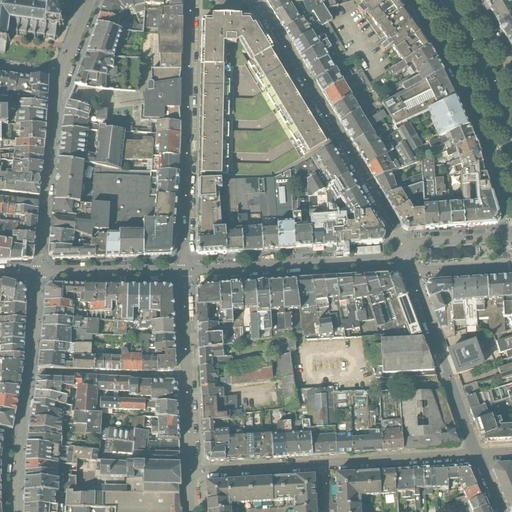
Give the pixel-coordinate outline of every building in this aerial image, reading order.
[(11,42),(11,41),(8,41),(9,33),(17,34),(17,36),(18,37),(18,34),(26,35),(25,38),(27,38),(27,35),(34,37),(34,39),(35,39),(36,37),(44,38),(44,40),(45,40),(45,39),(54,41),(54,42),(55,42),(56,40),(58,40),(58,39),(56,38),(57,27),(60,28),(60,30),(61,30),(61,28),(64,28),(64,26),(63,26),(64,14),(66,15),(66,13),(63,12),(64,10),(62,10),(62,12),(59,12),(61,1),(63,1),(63,0),(0,0),(0,53),(5,54),(7,45),(8,42),(11,42)] [(135,28),(137,25),(126,12),(117,0),(106,0),(104,2),(101,15),(126,23),(135,28)] [(131,16),(136,14),(132,0),(117,0),(126,12),(130,11),(131,16)] [(132,0),(136,14),(144,13),(144,0),(132,0)] [(144,0),(144,13),(162,10),(163,0),(144,0)] [(163,0),(162,10),(182,8),(183,8),(182,0),(163,0)] [(275,15),(296,2),(295,0),(265,0),(272,9),(275,15)] [(308,16),(313,13),(308,0),(295,0),(296,2),(297,3),(300,9),(304,7),(308,16)] [(314,0),(308,0),(313,13),(318,9),(314,0)] [(325,11),(335,8),(333,0),(321,0),(323,6),(325,11)] [(404,11),(395,0),(358,0),(359,1),(362,5),(357,9),(363,17),(366,21),(367,20),(380,40),(384,37),(389,43),(381,49),(384,54),(392,49),(394,53),(395,52),(403,64),(430,49),(422,36),(414,24),(406,13),(405,13),(404,11)] [(483,0),(490,10),(509,0),(483,0)] [(509,0),(490,10),(498,24),(511,16),(511,4),(509,0)] [(284,29),(303,19),(306,17),(300,9),(297,3),(290,5),(275,15),(284,29)] [(321,27),(324,26),(329,23),(332,21),(325,11),(323,6),(318,9),(313,13),(318,22),(321,27)] [(135,32),(135,33),(143,34),(144,29),(149,29),(150,17),(157,17),(158,35),(159,54),(159,57),(160,57),(160,64),(160,70),(181,71),(181,55),(181,37),(182,37),(182,20),(182,15),(183,9),(182,8),(162,10),(144,13),(144,21),(144,26),(140,26),(137,25),(135,28),(135,32)] [(101,15),(97,26),(91,44),(116,52),(120,40),(128,43),(131,33),(135,33),(135,32),(135,28),(126,23),(101,15)] [(511,16),(498,24),(506,39),(511,35),(511,16)] [(286,115),(292,124),(298,134),(304,144),(310,154),(314,152),(329,142),(323,133),(317,123),(311,113),(305,103),(299,93),(293,83),(287,74),(281,64),(275,54),(269,44),(264,35),(257,24),(256,26),(252,19),(242,19),(242,17),(226,17),(213,17),(213,21),(202,21),(202,29),(202,41),(201,55),(201,67),(201,79),(201,91),(200,103),(200,115),(200,127),(200,139),(199,151),(199,163),(199,175),(221,175),(221,164),(222,152),(222,140),(222,128),(222,116),(222,104),(222,99),(222,92),(223,80),(223,68),(223,56),(223,44),(225,44),(237,44),(242,40),(245,46),(251,55),(257,65),(263,75),(268,85),(274,95),(280,105),(286,115)] [(312,33),(316,31),(313,25),(308,28),(303,19),(284,29),(293,44),(312,33)] [(333,40),(337,37),(329,23),(324,26),(333,40)] [(301,57),(327,42),(328,41),(325,36),(320,38),(319,40),(319,41),(320,42),(318,43),(312,33),(293,44),(301,57)] [(341,43),(337,37),(333,40),(336,46),(341,43)] [(309,70),(328,58),(329,58),(326,52),(331,49),(327,42),(301,57),(309,70)] [(82,67),(107,77),(117,78),(118,68),(114,68),(114,58),(116,52),(91,44),(87,54),(84,63),(82,67)] [(411,65),(413,68),(434,55),(430,49),(403,64),(390,72),(394,79),(408,70),(406,68),(411,65)] [(413,68),(416,74),(437,61),(434,55),(413,68)] [(328,58),(309,70),(316,82),(336,70),(328,58)] [(402,87),(405,93),(443,72),(437,61),(416,74),(418,77),(402,87)] [(343,82),(362,71),(359,66),(343,75),(342,77),(343,78),(342,79),(336,70),(316,82),(323,94),(343,82)] [(107,77),(82,67),(78,76),(75,85),(85,88),(96,89),(106,91),(107,77)] [(157,123),(180,125),(178,91),(181,71),(160,70),(151,70),(151,83),(150,83),(149,84),(148,84),(148,85),(147,93),(145,93),(145,107),(141,106),(140,123),(157,123)] [(395,127),(396,127),(456,97),(443,72),(405,93),(382,105),(395,127)] [(15,93),(16,94),(18,77),(12,76),(9,97),(11,97),(12,93),(15,93)] [(30,95),(31,87),(32,78),(18,77),(16,94),(20,94),(30,95)] [(31,87),(48,88),(48,80),(32,78),(31,87)] [(333,109),(352,97),(343,82),(323,94),(333,109)] [(30,95),(48,96),(48,88),(31,87),(30,95)] [(20,101),(47,105),(48,96),(30,95),(20,94),(20,101)] [(341,123),(361,111),(358,107),(359,106),(357,103),(356,104),(353,99),(357,98),(356,96),(352,97),(333,109),(341,123)] [(428,145),(468,128),(456,98),(456,97),(396,127),(398,132),(412,153),(423,147),(428,145)] [(47,105),(20,101),(19,110),(47,113),(47,105)] [(65,111),(107,120),(107,110),(99,109),(99,112),(68,102),(65,111)] [(341,123),(347,134),(367,122),(364,118),(375,112),(371,106),(361,111),(341,123)] [(20,126),(46,127),(47,113),(19,110),(17,110),(9,109),(9,110),(8,126),(12,126),(20,126)] [(9,110),(0,110),(0,125),(6,126),(8,126),(9,110)] [(64,118),(106,127),(107,120),(65,111),(64,118)] [(383,112),(367,122),(347,134),(354,144),(372,132),(371,129),(387,119),(383,112)] [(62,129),(83,131),(89,131),(96,131),(97,127),(99,127),(102,128),(101,130),(106,131),(106,127),(64,118),(62,129)] [(156,133),(180,134),(180,125),(157,123),(156,133)] [(360,154),(379,143),(384,140),(381,136),(389,131),(386,125),(372,132),(354,144),(360,154)] [(20,141),(45,143),(46,127),(20,126),(12,126),(12,132),(20,131),(20,141)] [(124,142),(126,132),(106,131),(101,130),(102,128),(99,127),(96,156),(94,165),(121,171),(122,161),(147,161),(146,172),(151,172),(158,172),(159,156),(155,145),(154,145),(154,141),(152,139),(143,139),(143,142),(124,142)] [(447,151),(474,142),(471,133),(468,128),(428,145),(431,149),(436,147),(437,149),(446,145),(447,151)] [(86,155),(88,139),(89,131),(83,131),(62,129),(61,138),(59,159),(85,164),(94,165),(96,156),(86,155)] [(375,180),(392,174),(396,172),(418,164),(412,153),(398,132),(387,138),(394,150),(367,166),(369,169),(370,169),(374,176),(373,176),(375,180)] [(159,156),(179,156),(180,134),(156,133),(155,145),(159,156)] [(360,154),(367,166),(394,150),(387,138),(384,140),(379,143),(360,154)] [(10,149),(44,151),(45,143),(20,141),(15,141),(15,142),(12,142),(11,143),(10,149)] [(455,162),(478,153),(475,146),(476,145),(475,142),(474,142),(447,151),(442,154),(443,158),(446,158),(453,156),(455,162)] [(306,163),(307,182),(341,162),(340,161),(339,161),(335,154),(336,153),(333,148),(312,160),(306,163)] [(9,155),(43,159),(44,151),(10,149),(9,149),(9,155)] [(478,153),(455,162),(447,165),(447,171),(454,168),(456,174),(461,173),(463,172),(482,165),(481,165),(478,153)] [(8,162),(13,162),(43,164),(43,159),(9,155),(0,155),(0,160),(6,161),(8,162)] [(158,172),(179,174),(179,156),(159,156),(158,172)] [(424,230),(438,229),(435,179),(434,157),(422,162),(422,174),(422,184),(423,193),(423,211),(424,230)] [(91,207),(92,204),(82,204),(85,164),(59,159),(57,177),(54,203),(91,207)] [(12,176),(41,179),(41,178),(42,178),(43,164),(13,162),(12,176)] [(312,199),(317,195),(349,176),(341,162),(307,182),(308,199),(312,199)] [(311,248),(308,199),(307,182),(306,163),(290,171),(290,175),(296,175),(297,202),(292,202),(295,249),(296,249),(311,248)] [(461,173),(462,191),(478,191),(482,190),(485,225),(485,226),(487,226),(487,225),(489,225),(490,225),(491,225),(494,225),(495,225),(496,225),(499,220),(499,219),(499,218),(490,190),(482,165),(463,172),(461,173)] [(109,232),(112,176),(100,176),(100,170),(95,170),(92,204),(91,207),(54,203),(52,218),(51,230),(83,237),(92,239),(94,231),(109,232)] [(284,250),(295,249),(292,202),(290,175),(290,171),(274,179),(277,221),(279,250),(284,250)] [(178,186),(179,174),(158,172),(151,172),(151,178),(158,179),(158,184),(158,185),(178,186)] [(0,191),(5,192),(6,192),(12,176),(7,174),(0,174),(0,191)] [(384,196),(422,184),(422,174),(395,184),(392,174),(375,180),(384,196)] [(12,176),(6,192),(39,196),(41,179),(12,176)] [(121,258),(125,177),(112,176),(109,232),(107,258),(111,258),(112,258),(119,258),(120,258),(121,258)] [(326,197),(327,207),(357,189),(349,176),(317,195),(317,198),(326,197)] [(151,178),(125,177),(121,258),(143,257),(146,225),(150,196),(150,190),(151,178)] [(279,250),(277,221),(274,179),(259,180),(261,222),(262,228),(263,251),(269,251),(269,250),(273,249),(273,251),(274,251),(274,250),(279,250)] [(448,228),(451,228),(449,199),(449,191),(445,192),(445,187),(444,187),(443,179),(435,179),(438,229),(448,228)] [(263,251),(262,228),(261,222),(259,180),(235,181),(238,209),(240,231),(242,232),(243,253),(263,251)] [(243,253),(242,232),(240,231),(238,209),(235,181),(222,182),(226,228),(228,254),(238,253),(243,253)] [(198,231),(226,228),(222,182),(208,182),(199,182),(198,231)] [(177,197),(178,186),(158,185),(158,184),(157,190),(150,190),(150,196),(177,197)] [(424,230),(423,211),(413,212),(405,199),(423,193),(422,184),(384,196),(392,209),(393,209),(394,212),(394,213),(398,220),(401,225),(403,228),(409,231),(413,231),(414,231),(424,230)] [(358,215),(372,214),(357,189),(327,207),(327,217),(334,217),(346,216),(346,214),(358,213),(358,215)] [(483,226),(485,225),(482,190),(478,191),(462,191),(462,195),(464,227),(469,227),(472,226),(473,227),(474,227),(474,226),(477,226),(479,226),(481,226),(483,226)] [(461,227),(464,227),(462,195),(453,196),(453,198),(449,199),(451,228),(456,228),(461,227)] [(146,225),(175,227),(176,210),(177,197),(150,196),(146,225)] [(324,247),(336,247),(334,217),(327,217),(327,207),(326,197),(317,198),(318,203),(319,203),(319,211),(322,247),(324,247)] [(16,208),(38,210),(39,202),(9,199),(4,199),(3,215),(8,216),(15,217),(16,208)] [(311,248),(322,247),(319,211),(313,212),(312,199),(308,199),(311,248)] [(18,217),(38,219),(38,210),(16,208),(15,217),(18,217)] [(0,233),(4,233),(13,234),(18,234),(18,223),(18,217),(15,217),(8,216),(3,215),(1,215),(2,214),(0,214),(0,213),(0,233)] [(346,214),(346,216),(348,246),(360,245),(364,244),(364,245),(367,245),(367,244),(371,244),(374,244),(379,243),(379,244),(382,244),(384,238),(384,237),(383,234),(384,234),(384,232),(383,231),(381,228),(380,227),(372,214),(358,215),(358,213),(346,214)] [(336,247),(348,246),(346,216),(334,217),(336,247)] [(18,234),(19,234),(36,236),(38,219),(18,217),(18,223),(18,234)] [(146,225),(143,257),(170,257),(173,253),(175,227),(146,225)] [(228,254),(226,228),(198,231),(197,240),(197,251),(201,255),(222,254),(228,254)] [(80,249),(81,243),(83,237),(51,230),(50,247),(49,247),(49,248),(80,249)] [(105,258),(107,258),(109,232),(94,231),(92,239),(83,237),(81,243),(96,245),(95,259),(96,259),(105,258)] [(0,261),(10,262),(13,246),(12,246),(13,242),(3,240),(4,233),(0,233),(0,261)] [(23,261),(25,245),(18,244),(19,234),(18,234),(13,234),(12,239),(18,240),(17,243),(16,243),(16,247),(13,246),(10,262),(21,261),(23,261)] [(18,244),(25,245),(35,247),(36,236),(19,234),(18,244)] [(78,259),(95,259),(96,245),(81,243),(80,249),(78,259)] [(25,245),(23,261),(24,261),(27,261),(28,260),(29,261),(30,261),(30,260),(34,257),(34,256),(34,255),(35,253),(34,253),(35,252),(35,247),(25,245)] [(53,260),(78,259),(80,249),(49,248),(49,255),(53,260)] [(376,277),(396,336),(409,336),(396,301),(393,294),(387,276),(376,277)] [(396,301),(409,336),(411,339),(420,335),(421,335),(407,296),(400,278),(396,276),(387,276),(393,294),(396,301)] [(369,300),(363,277),(352,278),(359,324),(374,321),(369,300)] [(378,337),(396,336),(376,277),(363,277),(369,300),(374,321),(378,337)] [(511,277),(501,278),(504,319),(509,318),(511,317),(511,277)] [(352,278),(336,279),(339,302),(345,339),(350,339),(349,331),(360,329),(359,324),(352,278)] [(505,333),(504,319),(501,278),(498,278),(497,282),(487,280),(489,319),(492,319),(493,336),(505,333)] [(335,303),(339,302),(336,279),(333,279),(324,280),(332,331),(339,330),(335,303)] [(296,281),(299,311),(302,333),(302,334),(303,334),(304,338),(320,335),(312,280),(296,281)] [(324,280),(312,280),(320,335),(333,333),(332,331),(324,280)] [(463,281),(463,302),(465,320),(465,327),(472,327),(477,327),(477,320),(476,301),(475,280),(474,280),(464,281),(463,281)] [(477,320),(489,319),(487,280),(484,280),(482,280),(480,280),(478,281),(478,282),(476,283),(475,280),(476,301),(477,320)] [(302,333),(299,311),(296,281),(294,281),(295,281),(291,282),(291,281),(291,282),(287,282),(283,282),(285,332),(285,334),(302,333)] [(465,320),(463,302),(463,281),(462,281),(451,282),(454,314),(453,314),(453,321),(465,320)] [(0,306),(13,307),(16,285),(9,283),(3,282),(1,304),(0,304),(0,306)] [(285,334),(285,332),(283,282),(269,283),(271,313),(272,339),(285,337),(285,334)] [(453,314),(454,314),(451,282),(430,283),(425,289),(429,299),(439,326),(453,323),(453,321),(453,314)] [(259,331),(259,341),(272,339),(271,313),(269,283),(256,284),(258,320),(263,320),(264,331),(259,331)] [(259,331),(258,320),(256,284),(241,285),(243,321),(245,344),(259,341),(259,331)] [(17,306),(26,306),(26,297),(26,289),(22,287),(22,288),(18,286),(16,285),(13,307),(17,308),(17,306)] [(45,301),(62,303),(62,285),(50,285),(49,286),(47,288),(46,288),(46,289),(45,301)] [(75,303),(85,304),(86,286),(62,285),(62,303),(75,303)] [(245,344),(243,321),(233,322),(230,285),(220,286),(221,306),(222,325),(232,324),(233,335),(234,345),(245,344)] [(233,322),(243,321),(241,285),(230,285),(233,322)] [(90,304),(95,305),(96,286),(86,286),(85,304),(90,304)] [(96,286),(95,305),(106,305),(107,287),(107,286),(96,286)] [(197,307),(221,306),(220,286),(201,287),(196,293),(197,307)] [(110,321),(114,321),(116,287),(107,287),(106,305),(95,305),(90,304),(90,312),(89,321),(99,321),(110,321)] [(122,322),(126,323),(127,287),(116,287),(114,321),(122,322)] [(126,323),(139,323),(139,287),(136,287),(133,287),(132,287),(129,287),(127,287),(126,323)] [(139,323),(150,323),(150,287),(149,287),(147,287),(145,287),(143,287),(140,287),(139,287),(139,323)] [(160,323),(174,323),(174,310),(173,291),(170,287),(160,287),(150,287),(150,323),(160,323)] [(44,310),(74,311),(75,303),(62,303),(45,301),(44,310)] [(198,325),(222,325),(221,306),(197,307),(198,325)] [(43,318),(89,321),(90,312),(74,311),(44,310),(43,318)] [(0,326),(25,327),(25,319),(0,318),(0,326)] [(43,328),(73,329),(73,324),(82,324),(87,324),(87,328),(79,327),(79,328),(79,331),(89,331),(89,336),(92,335),(98,336),(99,321),(89,321),(43,318),(43,328)] [(150,336),(175,337),(174,323),(160,323),(150,323),(139,323),(126,323),(127,329),(133,328),(133,330),(139,330),(150,330),(150,336)] [(442,333),(454,329),(453,323),(439,326),(442,333)] [(198,336),(233,335),(232,324),(222,325),(198,325),(198,336)] [(0,339),(25,340),(25,327),(0,326),(0,339)] [(92,344),(92,335),(89,336),(89,331),(79,331),(79,328),(73,329),(43,328),(41,343),(92,344)] [(455,336),(454,329),(442,333),(444,340),(455,336)] [(511,358),(511,330),(511,331),(511,334),(511,337),(496,342),(498,349),(500,354),(506,352),(508,359),(511,358)] [(155,345),(175,345),(175,337),(150,336),(141,335),(141,344),(149,345),(148,341),(155,341),(155,345)] [(223,347),(234,345),(233,335),(198,336),(198,338),(199,338),(199,344),(199,350),(223,349),(223,347)] [(423,338),(421,339),(410,339),(411,339),(409,336),(396,336),(378,337),(361,338),(377,380),(383,379),(437,376),(436,375),(434,376),(433,372),(435,372),(431,361),(429,361),(425,350),(427,349),(423,338)] [(0,347),(1,347),(24,348),(25,340),(0,339),(0,347)] [(474,342),(448,352),(456,374),(482,366),(474,342)] [(72,354),(92,356),(92,344),(41,343),(40,353),(66,354),(72,354)] [(121,372),(131,372),(132,344),(122,344),(122,349),(121,357),(121,372)] [(142,373),(141,354),(141,344),(132,344),(131,372),(142,373)] [(155,354),(158,354),(176,354),(175,345),(155,345),(149,345),(141,344),(141,354),(145,354),(149,354),(149,349),(155,349),(155,354)] [(217,365),(229,364),(233,363),(232,356),(224,358),(223,349),(199,350),(199,363),(200,363),(200,367),(212,366),(217,365)] [(0,361),(1,361),(23,362),(24,354),(0,353),(0,361)] [(73,370),(73,364),(65,363),(66,354),(40,353),(38,369),(73,370)] [(73,370),(95,371),(96,356),(92,356),(72,354),(73,364),(73,370)] [(142,373),(158,372),(158,354),(155,354),(155,359),(145,359),(145,354),(141,354),(142,373)] [(158,354),(158,372),(172,372),(176,368),(176,358),(176,354),(158,354)] [(277,357),(281,379),(294,377),(291,355),(277,357)] [(95,371),(103,371),(104,356),(96,356),(95,371)] [(103,371),(112,371),(113,357),(104,356),(103,371)] [(112,371),(121,372),(121,357),(113,357),(112,371)] [(269,358),(272,380),(281,379),(277,357),(269,358)] [(229,364),(230,374),(231,386),(272,380),(269,358),(233,363),(229,364)] [(511,364),(495,370),(497,376),(511,371),(511,358),(511,360),(511,364)] [(22,371),(23,362),(1,361),(0,361),(0,386),(20,388),(22,375),(22,371)] [(201,388),(219,386),(223,386),(231,386),(230,374),(223,374),(223,378),(218,378),(218,373),(213,374),(212,366),(200,367),(199,367),(201,388)] [(511,371),(497,376),(499,382),(511,378),(511,371)] [(76,388),(76,389),(77,389),(77,387),(81,387),(82,377),(75,376),(74,380),(74,388),(76,388)] [(88,413),(96,414),(97,402),(98,399),(96,399),(97,377),(82,377),(81,387),(77,387),(77,389),(76,389),(75,407),(72,407),(71,416),(70,425),(76,425),(87,426),(88,413)] [(98,392),(108,392),(109,378),(97,377),(96,399),(98,399),(98,392)] [(294,377),(281,379),(285,410),(299,408),(299,407),(296,392),(294,377)] [(62,380),(37,378),(35,392),(61,397),(62,387),(61,387),(62,380)] [(120,392),(121,392),(121,378),(109,378),(108,392),(113,392),(113,398),(113,400),(119,400),(120,400),(120,392)] [(121,392),(129,393),(130,382),(130,379),(121,378),(121,392)] [(74,380),(62,380),(61,387),(62,387),(71,388),(74,388),(74,380)] [(129,401),(137,401),(138,382),(130,382),(129,393),(129,401)] [(142,402),(151,403),(152,382),(138,382),(137,401),(142,402)] [(151,403),(178,405),(177,386),(173,382),(152,382),(151,403)] [(475,396),(480,394),(476,382),(462,387),(466,399),(475,396)] [(479,408),(509,398),(511,397),(511,384),(480,394),(475,396),(479,408)] [(0,397),(18,399),(20,388),(0,386),(0,397)] [(217,418),(240,416),(239,411),(237,411),(237,396),(224,398),(224,389),(223,389),(223,386),(219,386),(201,388),(202,401),(216,399),(217,418)] [(71,388),(62,387),(61,397),(35,392),(34,402),(66,406),(68,398),(69,398),(71,388)] [(336,455),(333,395),(332,390),(296,392),(299,407),(307,406),(309,421),(311,456),(329,455),(336,454),(336,455)] [(403,450),(400,394),(400,390),(385,392),(379,393),(381,431),(383,452),(383,451),(388,451),(388,452),(403,451),(403,450)] [(403,450),(422,449),(457,447),(461,442),(442,391),(400,394),(403,450)] [(359,454),(371,453),(368,410),(367,393),(349,394),(353,454),(354,454),(354,453),(359,453),(359,454)] [(336,455),(337,455),(337,454),(342,454),(343,455),(353,454),(349,394),(333,395),(336,455)] [(471,410),(479,408),(475,396),(466,399),(467,401),(469,405),(471,410)] [(0,410),(16,413),(18,399),(0,397),(0,410)] [(474,421),(505,412),(511,409),(511,407),(509,398),(479,408),(471,410),(472,414),(472,413),(474,418),(474,421)] [(100,410),(119,411),(119,400),(113,400),(101,399),(100,410)] [(243,416),(240,416),(217,418),(216,399),(202,401),(202,402),(202,409),(202,414),(203,414),(203,421),(215,421),(243,419),(243,416)] [(120,400),(119,400),(119,411),(124,411),(145,412),(145,410),(146,405),(142,405),(142,402),(137,401),(129,401),(124,400),(120,400)] [(32,410),(71,416),(72,407),(66,406),(34,402),(32,410)] [(155,418),(179,419),(178,405),(151,403),(142,402),(142,405),(146,405),(145,410),(155,410),(155,418)] [(0,427),(13,430),(16,413),(0,410),(0,427)] [(63,424),(70,425),(71,416),(32,410),(31,420),(63,424)] [(371,453),(383,452),(381,431),(376,431),(374,410),(368,410),(371,453)] [(480,436),(486,433),(486,446),(510,444),(511,444),(511,422),(509,424),(507,420),(505,412),(474,421),(478,431),(480,436)] [(144,431),(144,428),(145,417),(144,417),(132,419),(131,433),(109,430),(101,430),(102,414),(96,414),(88,413),(87,426),(76,425),(75,434),(99,436),(98,440),(101,440),(134,444),(135,431),(144,431)] [(144,428),(179,430),(179,419),(155,418),(145,417),(144,428)] [(29,430),(62,433),(63,424),(31,420),(29,430)] [(215,434),(215,431),(215,421),(203,421),(203,434),(215,434)] [(298,457),(311,456),(309,421),(302,421),(303,433),(297,434),(298,457)] [(285,458),(298,457),(297,434),(291,434),(291,422),(284,423),(285,458)] [(272,459),(285,458),(284,423),(271,424),(272,435),(272,459)] [(157,439),(179,441),(179,430),(144,428),(144,431),(149,432),(149,435),(152,435),(158,435),(158,438),(149,438),(148,441),(157,441),(157,439)] [(261,460),(263,460),(261,429),(252,430),(253,460),(261,459),(261,460)] [(267,459),(272,459),(272,435),(267,435),(267,429),(261,429),(263,460),(265,459),(264,460),(267,459)] [(28,437),(62,440),(63,433),(62,433),(29,430),(28,437)] [(230,444),(229,440),(229,430),(215,431),(215,434),(203,434),(204,445),(229,444),(230,444)] [(245,461),(244,430),(235,431),(235,437),(237,461),(243,461),(245,461)] [(249,460),(253,460),(252,430),(244,430),(245,461),(246,461),(246,460),(249,460)] [(132,463),(179,465),(179,454),(180,454),(179,441),(157,439),(157,441),(148,441),(149,438),(149,435),(149,432),(144,431),(135,431),(134,444),(101,440),(100,444),(99,451),(98,451),(98,452),(132,455),(132,463)] [(27,443),(59,447),(61,448),(62,440),(28,437),(27,443)] [(230,461),(237,461),(235,437),(235,440),(229,440),(230,444),(229,444),(229,446),(224,447),(225,462),(230,462),(230,461)] [(100,462),(132,463),(132,455),(98,452),(98,451),(99,451),(100,444),(93,443),(92,451),(69,448),(68,459),(59,458),(59,447),(27,443),(26,463),(77,466),(77,461),(100,462)] [(210,463),(225,462),(224,447),(229,446),(229,444),(204,445),(205,458),(210,463)] [(180,509),(178,488),(181,488),(180,465),(179,465),(132,463),(100,462),(99,469),(111,470),(111,477),(127,478),(126,486),(130,486),(130,493),(107,493),(88,493),(87,494),(76,494),(76,491),(67,490),(66,494),(65,507),(92,508),(95,508),(115,509),(114,511),(182,511),(182,509),(180,509)] [(25,473),(71,472),(77,472),(77,466),(26,463),(25,473)] [(510,510),(511,511),(511,468),(510,464),(497,465),(493,470),(510,510)] [(470,480),(475,478),(472,469),(468,467),(448,468),(448,482),(459,481),(459,480),(470,480)] [(448,491),(448,482),(448,468),(435,469),(437,491),(440,490),(440,491),(448,491)] [(432,491),(437,491),(435,469),(423,470),(424,489),(424,496),(432,495),(432,491)] [(406,499),(414,498),(413,470),(404,471),(406,499)] [(413,470),(414,498),(415,498),(415,511),(421,510),(420,496),(419,496),(419,489),(424,489),(423,470),(413,470)] [(381,496),(397,495),(396,471),(395,471),(380,472),(381,496)] [(397,499),(406,499),(404,471),(396,471),(397,495),(397,499)] [(25,492),(66,494),(67,490),(76,491),(77,477),(71,477),(71,472),(25,473),(25,492)] [(361,511),(361,497),(381,496),(380,472),(368,473),(357,474),(349,474),(336,475),(337,502),(337,511),(361,511)] [(282,501),(293,501),(297,501),(316,499),(315,476),(291,478),(281,478),(271,479),(260,480),(250,480),(240,481),(229,481),(209,483),(206,486),(207,494),(230,493),(231,503),(231,505),(241,504),(252,503),(262,503),(272,502),(282,501)] [(464,493),(479,486),(475,478),(470,480),(459,480),(459,481),(462,489),(464,493)] [(470,503),(484,498),(479,486),(464,493),(465,497),(455,500),(457,507),(470,503)] [(24,505),(65,507),(66,494),(25,492),(24,505)] [(231,511),(231,510),(231,505),(231,503),(230,493),(207,494),(208,504),(208,511),(231,511)] [(471,511),(472,511),(487,506),(484,498),(470,503),(457,507),(458,510),(458,511),(459,511),(470,509),(471,511)] [(316,511),(317,508),(316,499),(297,501),(298,509),(293,510),(293,511),(316,511)]
